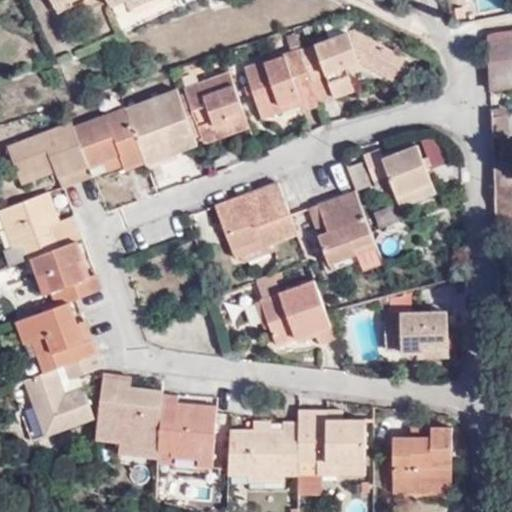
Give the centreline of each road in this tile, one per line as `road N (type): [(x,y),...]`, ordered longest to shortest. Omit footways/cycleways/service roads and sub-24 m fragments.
road 1 (residential): [(489,401),(159,362),(137,338),(109,247),(115,220),(391,111),(472,105)]
road 2 (residential): [(472,105),(489,401)]
